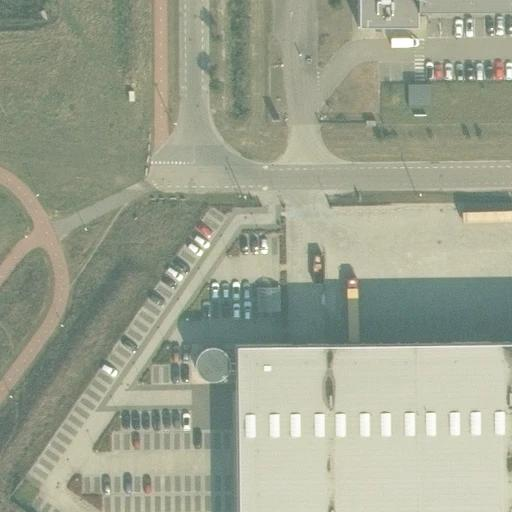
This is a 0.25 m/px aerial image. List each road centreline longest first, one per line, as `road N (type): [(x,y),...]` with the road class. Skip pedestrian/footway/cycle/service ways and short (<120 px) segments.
road 1 (unclassified): [(193,179),(511,176)]
road 2 (unclassified): [(192,0),(193,179)]
